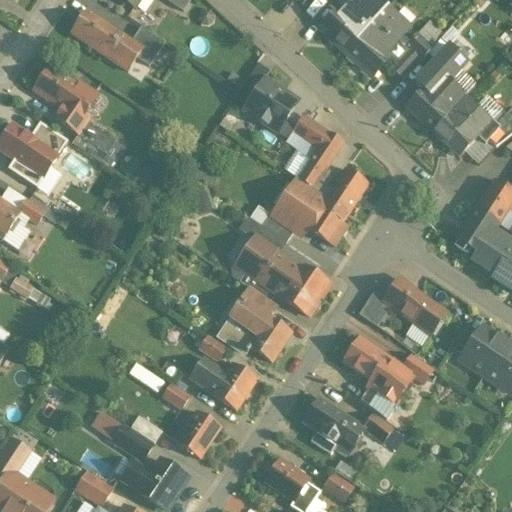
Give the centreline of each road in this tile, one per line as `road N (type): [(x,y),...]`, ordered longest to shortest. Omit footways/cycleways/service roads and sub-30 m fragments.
road 1 (residential): [(387,239),(209,511)]
road 2 (residential): [(387,239),(414,196),(411,180),(228,0)]
road 3 (residential): [(511,321),(387,239)]
